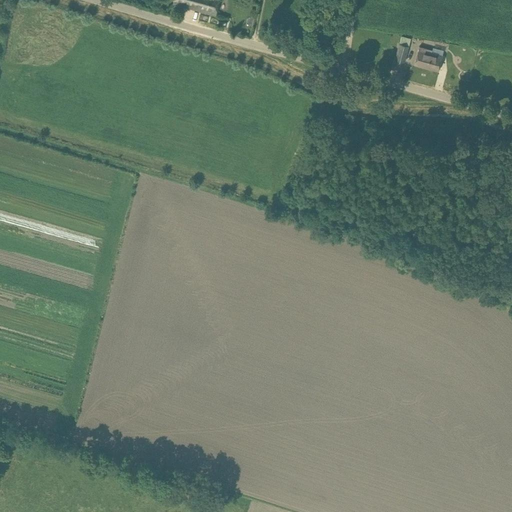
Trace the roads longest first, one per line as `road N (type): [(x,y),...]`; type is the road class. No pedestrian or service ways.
road 1 (unclassified): [(346,71),(90,0)]
road 2 (unclassified): [(511,120),(346,71)]
